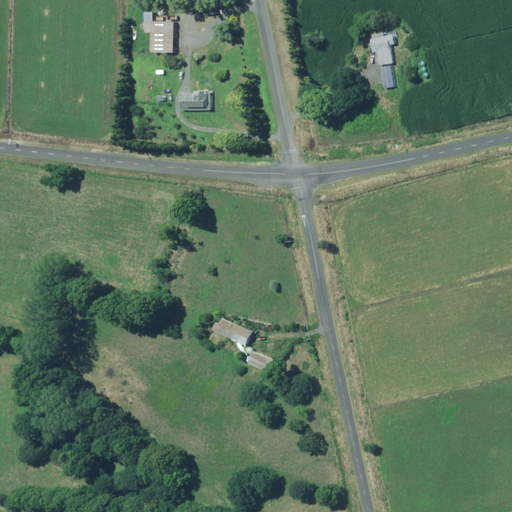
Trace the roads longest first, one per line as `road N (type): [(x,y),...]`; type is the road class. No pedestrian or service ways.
road 1 (unclassified): [(369,511),(296,174)]
road 2 (unclassified): [(296,174),(0,145)]
road 3 (unclassified): [(511,137),(296,174)]
road 4 (unclassified): [(296,174),(258,0)]
